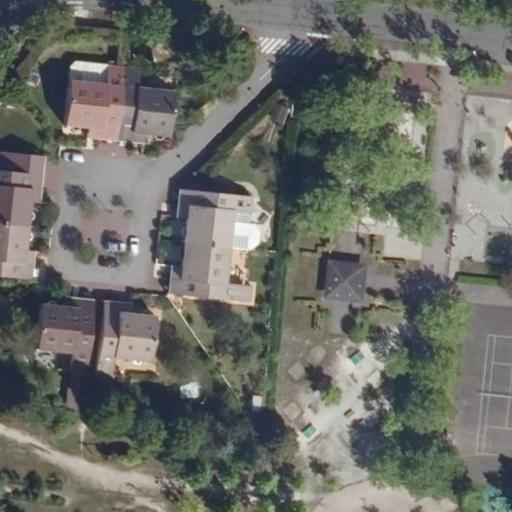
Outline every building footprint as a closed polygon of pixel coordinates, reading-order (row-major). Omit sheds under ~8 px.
[(107,65),(73,61),(65,69),(66,77),(106,81),(107,65)] [(117,123),(126,66),(107,65),(106,81),(66,77),(61,126),(90,128),(100,130),(100,122),(117,123)] [(137,67),(126,66),(117,123),(130,124),(129,132),(145,133),(167,135),(171,87),(136,83),(137,67)] [(88,142),(113,145),(117,123),(100,122),(100,130),(90,128),(88,142)] [(117,123),(113,145),(143,147),(145,133),(129,132),(130,124),(117,123)] [(0,228),(27,230),(29,202),(30,192),(21,192),(23,173),(0,170),(0,228)] [(45,176),(23,173),(21,192),(30,192),(29,202),(42,203),(45,176)] [(197,207),(198,193),(178,191),(175,220),(186,221),(188,206),(197,207)] [(184,245),(234,249),(237,215),(255,218),(256,199),(198,193),(197,207),(188,206),(186,221),(184,245)] [(125,212),(88,209),(85,255),(106,256),(107,238),(124,239),(125,212)] [(24,253),(27,230),(0,228),(0,278),(13,280),(14,266),(23,266),(24,253)] [(230,287),(234,249),(184,245),(182,272),(181,281),(190,282),(189,299),(247,305),(248,288),(230,287)] [(14,266),(13,280),(35,282),(37,254),(24,253),(23,266),(14,266)] [(368,267),(329,262),(324,301),(363,306),(368,267)] [(168,296),(189,299),(190,282),(181,281),(182,272),(169,271),(168,296)] [(92,320),(93,299),(66,296),(65,310),(77,311),(77,318),(92,320)] [(117,314),(129,315),(130,302),(103,300),(102,320),(117,321),(117,314)] [(70,360),(69,375),(81,376),(86,377),(92,320),(77,318),(77,311),(65,310),(40,307),(35,357),(70,360)] [(354,312),(333,308),(329,332),(350,336),(354,312)] [(155,318),(129,315),(117,314),(117,321),(102,320),(96,377),(112,378),(113,364),(151,368),(155,318)]
